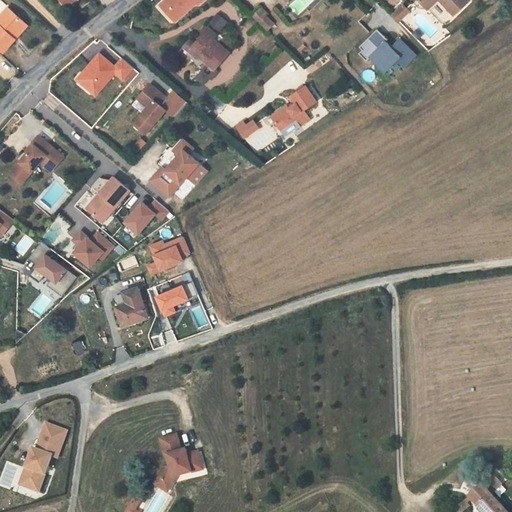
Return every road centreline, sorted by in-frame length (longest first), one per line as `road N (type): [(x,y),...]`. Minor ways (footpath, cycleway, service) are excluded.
road 1 (unclassified): [(387,279),(0,407)]
road 2 (track): [(448,487),(422,502),(402,484),(387,279)]
road 3 (unknown): [(104,14),(229,116),(257,111),(306,72)]
road 4 (unclassified): [(0,112),(34,72),(125,0)]
road 5 (unknown): [(138,180),(22,86)]
road 6 (track): [(73,511),(84,380)]
road 7 (track): [(511,263),(387,279)]
